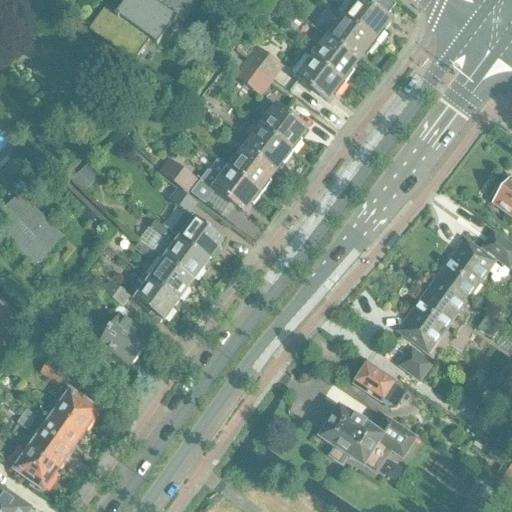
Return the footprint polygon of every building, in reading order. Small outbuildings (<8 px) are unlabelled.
[(106,8),(88,33),(140,70),(174,23),(180,28),(198,3),(193,0),(167,0),(161,9),(148,0),(127,0),(116,16),(106,8)] [(193,0),(198,3),(211,12),(218,2),(218,0),(193,0)] [(344,0),(334,14),(343,20),(373,43),(389,22),(385,20),(394,8),(383,0),(344,0)] [(274,7),(267,16),(277,23),(284,14),(274,7)] [(343,20),(328,41),(358,64),(373,43),(343,20)] [(328,41),(312,61),(342,84),(358,64),(328,41)] [(256,52),(247,63),(271,82),(292,97),(301,85),(326,105),(342,84),(312,61),(298,80),(282,68),(280,71),(256,52)] [(237,61),(230,70),(237,75),(244,66),(237,61)] [(238,76),(235,79),(259,98),(271,82),(247,63),(245,67),(244,66),(237,75),(238,76)] [(274,108),(258,129),(290,153),(306,132),(274,108)] [(258,129),(242,150),(274,174),(290,153),(258,129)] [(242,150),(227,170),(259,194),(274,174),(242,150)] [(200,183),(190,196),(204,207),(214,194),(243,215),(259,194),(227,170),(220,165),(217,162),(208,174),(207,173),(200,183)] [(195,183),(168,163),(159,175),(187,195),(195,183)] [(511,182),(493,207),(511,220),(511,182)] [(176,192),(168,203),(185,215),(188,217),(196,206),(176,192)] [(62,241),(19,198),(0,216),(0,233),(34,268),(62,241)] [(185,215),(170,235),(179,241),(208,262),(223,242),(194,221),(188,217),(185,215)] [(148,231),(139,244),(154,255),(164,262),(193,283),(208,262),(179,241),(170,235),(154,223),(153,224),(148,231)] [(437,283),(464,303),(495,260),(508,269),(511,263),(511,251),(493,238),(480,256),(464,245),(437,283)] [(139,244),(133,252),(148,263),(154,255),(139,244)] [(150,282),(148,284),(177,305),(193,283),(164,262),(150,282)] [(464,303),(437,283),(400,334),(427,354),(464,303)] [(129,299),(109,284),(101,295),(121,310),(129,299)] [(147,286),(134,304),(150,315),(149,317),(160,326),(162,324),(163,324),(177,305),(148,284),(147,286)] [(13,318),(7,326),(18,336),(23,329),(13,318)] [(140,333),(118,318),(98,346),(130,370),(147,346),(136,338),(140,333)] [(511,351),(511,336),(502,329),(491,343),(509,356),(511,351)] [(411,353),(400,368),(419,382),(430,367),(411,353)] [(353,386),(351,388),(389,412),(395,412),(406,395),(404,390),(366,365),(360,376),(357,376),(352,383),(353,386)] [(45,380),(57,389),(66,377),(54,368),(45,380)] [(64,404),(56,415),(84,434),(98,414),(70,395),(65,391),(58,400),(64,404)] [(338,410),(318,441),(363,470),(363,468),(375,476),(390,453),(402,461),(414,441),(385,422),(376,435),(338,410)] [(56,415),(42,434),(70,454),(79,441),(84,434),(56,415)] [(38,441),(29,453),(57,473),(70,454),(42,434),(38,441)] [(15,461),(9,469),(15,473),(43,493),(57,473),(29,453),(21,465),(15,461)] [(504,494),(511,481),(511,467),(505,463),(490,485),(504,494)] [(29,511),(0,491),(0,511),(29,511)]
